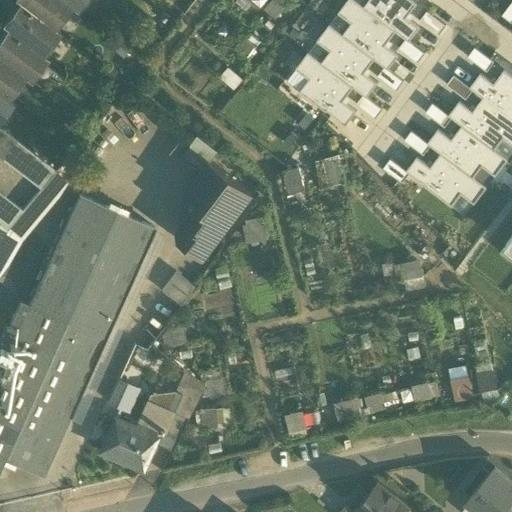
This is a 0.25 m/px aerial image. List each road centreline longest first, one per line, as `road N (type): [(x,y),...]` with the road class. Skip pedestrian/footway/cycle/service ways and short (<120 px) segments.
road 1 (residential): [(96,511),(470,434),(511,438)]
road 2 (residential): [(474,23),(374,154)]
